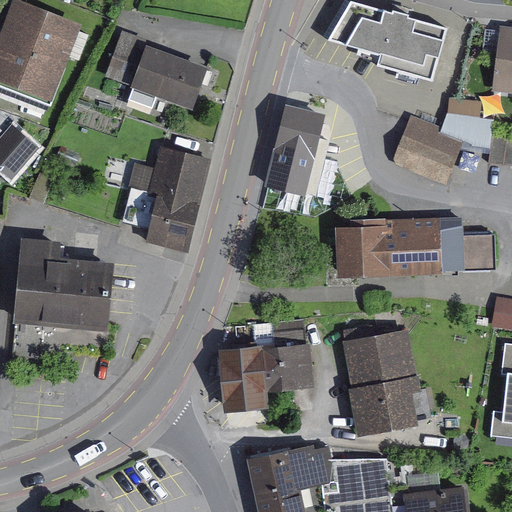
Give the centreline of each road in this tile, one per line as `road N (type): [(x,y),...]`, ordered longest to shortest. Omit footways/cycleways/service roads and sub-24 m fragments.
road 1 (primary): [(286,0),(210,284),(148,403)]
road 2 (primary): [(148,403),(70,458),(0,481)]
road 3 (residential): [(224,511),(190,447),(148,403)]
